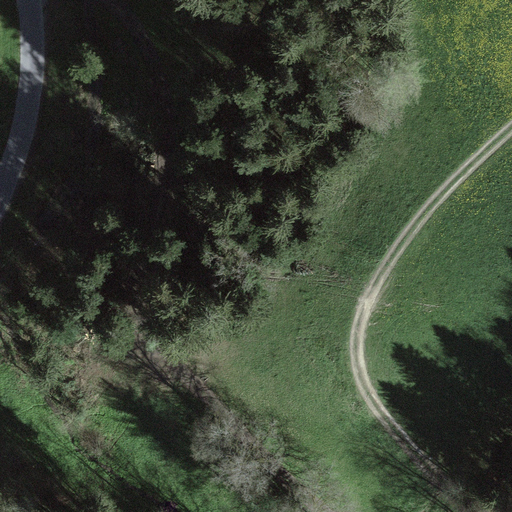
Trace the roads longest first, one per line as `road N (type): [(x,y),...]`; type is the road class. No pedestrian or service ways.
road 1 (track): [(108,0),(143,41),(161,86),(168,143),(167,198),(142,281),(147,322),(161,353),(324,511)]
road 2 (track): [(474,511),(376,409),(357,357),(364,315),(388,267),(511,133)]
road 3 (tertiary): [(29,0),(26,111),(0,194)]
